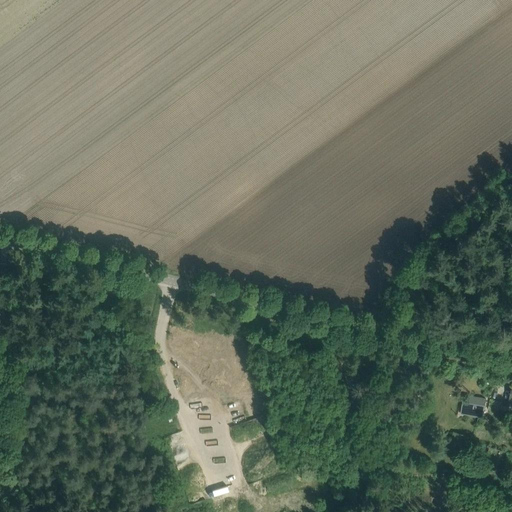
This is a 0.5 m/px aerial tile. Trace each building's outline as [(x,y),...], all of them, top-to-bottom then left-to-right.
[(459,412),(482,417),(486,399),(462,394),(459,412)] [(158,411),(159,418),(172,415),(170,408),(158,411)] [(467,435),(454,431),(448,454),(462,457),(467,435)] [(488,447),(486,464),(500,465),(501,448),(488,447)] [(511,479),(483,472),(482,477),(488,478),(487,482),(511,488),(511,479)]
